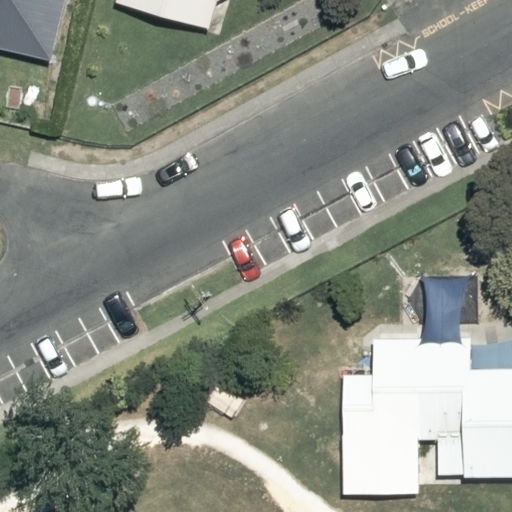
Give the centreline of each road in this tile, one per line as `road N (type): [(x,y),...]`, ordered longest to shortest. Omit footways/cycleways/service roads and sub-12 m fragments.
road 1 (residential): [(511,37),(152,229)]
road 2 (residential): [(152,229),(0,312)]
road 3 (residential): [(152,229),(0,192)]
